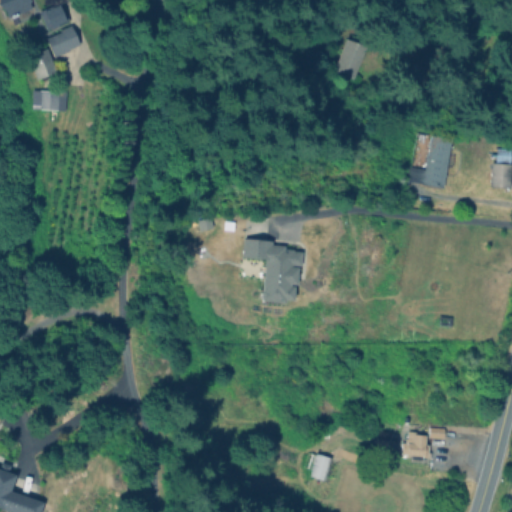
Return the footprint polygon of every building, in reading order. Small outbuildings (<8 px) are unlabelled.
[(0,0),(0,10),(27,2),(26,0),(0,0)] [(58,3),(37,11),(44,29),(65,21),(58,3)] [(43,35),(50,55),(77,46),(70,26),(43,35)] [(352,78),(364,45),(343,37),(331,70),(352,78)] [(53,71),(44,48),(26,55),(35,78),(53,71)] [(63,109),(64,90),(30,89),(29,108),(63,109)] [(440,187),(449,137),(428,133),(422,168),(407,165),(404,180),(440,187)] [(509,187),(509,162),(489,162),(488,186),(509,187)] [(261,258),(258,299),(290,302),(291,283),(295,284),(298,248),(269,246),(270,240),(241,237),(239,257),(261,258)] [(442,427),(426,427),(426,437),(442,437),(442,427)] [(426,432),(405,431),(405,440),(399,440),(399,455),(425,456),(426,432)] [(309,468),(307,475),(322,480),(328,457),(306,451),(302,466),(309,468)] [(0,461),(9,464),(7,471),(14,473),(8,490),(41,501),(36,511),(11,511),(0,507),(0,461)]
